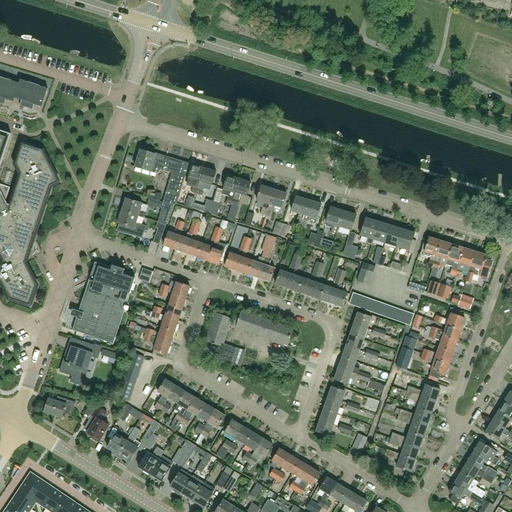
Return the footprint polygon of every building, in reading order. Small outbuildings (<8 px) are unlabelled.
[(0,77),(0,103),(5,105),(6,100),(14,102),(15,98),(22,100),(20,105),(33,110),(34,105),(42,107),(48,89),(40,86),(39,88),(28,84),(28,82),(20,79),(19,83),(11,81),(11,83),(0,79),(0,77)] [(25,263),(22,261),(25,251),(30,253),(32,245),(28,244),(31,234),(35,235),(51,186),(52,185),(51,185),(50,182),(51,176),(54,175),(55,175),(43,150),(30,146),(30,147),(29,150),(24,153),(21,152),(21,151),(20,151),(16,164),(21,174),(10,206),(9,206),(9,205),(7,205),(5,201),(6,200),(10,187),(0,183),(0,167),(11,134),(0,130),(0,279),(10,299),(23,303),(23,302),(22,302),(23,299),(29,296),(32,297),(32,298),(37,285),(25,263)] [(156,153),(156,155),(140,150),(135,167),(156,173),(159,172),(160,169),(172,173),(163,202),(173,205),(177,203),(189,163),(156,153)] [(188,185),(193,187),(191,192),(197,194),(205,168),(193,165),(187,183),(188,185)] [(205,168),(197,194),(202,195),(206,183),(212,185),(216,172),(205,168)] [(235,192),(240,179),(228,175),(222,194),(228,196),(226,203),(232,204),(234,198),(235,192)] [(240,179),(235,192),(247,196),(251,183),(240,179)] [(266,216),(274,190),(262,186),(257,201),(264,203),(261,214),(266,216)] [(274,190),(266,216),(271,218),(275,206),(282,208),(287,193),(274,190)] [(301,227),(309,200),(296,196),(292,211),(299,214),(295,225),(301,227)] [(122,211),(139,216),(144,217),(145,214),(143,212),(140,211),(143,204),(126,198),(122,211)] [(163,202),(160,201),(153,199),(149,198),(147,204),(162,209),(163,202)] [(210,214),(213,201),(207,199),(203,212),(210,214)] [(309,200),(301,227),(306,229),(309,217),(317,219),(322,204),(309,200)] [(217,216),(220,203),(213,201),(210,214),(217,216)] [(339,227),(344,211),(331,207),(326,223),(339,227)] [(139,216),(122,211),(118,223),(126,226),(124,233),(142,238),(146,226),(137,223),(139,216)] [(344,211),(339,227),(352,231),(357,215),(344,211)] [(248,212),(244,225),(250,226),(254,214),(248,212)] [(372,244),(373,240),(372,239),(378,222),(366,218),(361,236),(367,238),(366,243),(372,244)] [(191,226),(199,229),(202,222),(194,219),(191,226)] [(175,228),(182,231),(185,223),(178,220),(175,228)] [(222,221),(220,228),(224,229),(227,227),(229,223),(224,221),(222,221)] [(159,244),(166,225),(158,222),(156,227),(158,228),(153,242),(159,244)] [(385,243),(391,226),(378,222),(372,239),(373,240),(385,243)] [(283,224),(279,236),(285,237),(289,226),(283,224)] [(189,233),(192,234),(197,236),(199,229),(191,226),(189,233)] [(391,226),(385,243),(397,247),(403,229),(391,226)] [(224,229),(220,228),(216,227),(213,234),(221,237),(224,229)] [(403,229),(397,247),(409,251),(415,233),(403,229)] [(317,235),(313,246),(320,248),(325,232),(318,230),(317,235)] [(175,250),(180,236),(168,232),(164,246),(175,250)] [(192,234),(189,233),(188,233),(186,238),(180,236),(175,250),(186,253),(191,239),(192,234)] [(308,245),(310,245),(313,246),(317,235),(311,233),(308,245)] [(219,243),(221,237),(213,234),(211,241),(215,242),(219,243)] [(271,254),(273,247),(270,245),(273,237),(266,235),(261,250),(264,251),(267,253),(271,254)] [(249,247),(252,239),(244,237),(241,244),(245,245),(249,247)] [(428,267),(433,268),(441,241),(429,238),(427,244),(423,243),(420,254),(431,257),(428,267)] [(197,257),(202,243),(191,239),(186,253),(197,257)] [(435,276),(437,270),(438,270),(439,265),(445,267),(448,259),(449,259),(453,245),(441,241),(433,268),(430,275),(435,276)] [(226,245),(219,243),(215,242),(213,247),(208,261),(219,265),(224,251),(226,245)] [(208,261),(213,247),(202,243),(197,257),(208,261)] [(247,253),(249,247),(245,245),(241,244),(239,251),(247,253)] [(352,245),(346,244),(343,256),(348,257),(352,245)] [(358,248),(352,245),(348,257),(355,259),(358,248)] [(449,259),(455,261),(453,266),(452,266),(450,274),(455,276),(464,248),(453,245),(449,259)] [(464,248),(455,276),(460,278),(463,270),(469,272),(475,252),(464,248)] [(487,255),(475,252),(469,272),(466,281),(465,285),(469,286),(470,282),(471,282),(473,274),(487,278),(492,262),(485,260),(487,255)] [(236,271),(241,257),(230,253),(225,267),(236,271)] [(292,261),(300,263),(302,257),(295,254),(292,261)] [(241,257),(236,271),(247,274),(252,260),(241,257)] [(265,259),(262,258),(260,257),(258,262),(252,260),(247,274),(258,278),(265,259)] [(271,261),(269,260),(265,259),(258,278),(270,282),(275,268),(269,266),(271,261)] [(298,270),(300,263),(292,261),(290,268),(298,270)] [(314,269),(322,272),(324,264),(317,261),(314,269)] [(72,330),(113,344),(135,278),(123,274),(125,269),(112,265),(112,268),(95,262),(89,280),(90,281),(84,300),(83,299),(79,311),(76,310),(73,312),(76,318),(78,319),(76,327),(74,326),(72,330)] [(376,267),(375,267),(363,262),(361,268),(373,273),(376,267)] [(402,272),(404,265),(392,262),(390,268),(402,272)] [(361,268),(359,275),(371,280),(373,273),(361,268)] [(139,280),(149,283),(153,272),(142,269),(139,280)] [(320,278),(322,272),(314,269),(312,275),(320,278)] [(336,277),(344,279),(346,272),(339,269),(336,277)] [(287,288),(291,274),(280,270),(275,284),(287,288)] [(298,292),(302,278),(291,274),(287,288),(298,292)] [(357,281),(369,286),(371,280),(359,275),(357,281)] [(341,285),(342,285),(344,279),(336,277),(334,283),(338,284),(341,285)] [(302,278),(298,292),(308,295),(313,281),(302,278)] [(313,281),(308,295),(320,299),(324,285),(313,281)] [(426,293),(437,296),(441,284),(430,281),(426,293)] [(173,293),(186,298),(190,287),(176,282),(173,293)] [(408,288),(421,292),(425,294),(427,287),(410,282),(408,288)] [(344,286),(342,285),(341,285),(338,284),(336,289),(331,303),(343,307),(347,293),(342,291),(344,286)] [(438,296),(448,299),(451,287),(441,284),(438,296)] [(324,285),(320,299),(331,303),(336,289),(324,285)] [(167,292),(166,297),(171,299),(169,305),(182,309),(186,298),(173,293),(173,294),(167,292)] [(355,306),(359,295),(353,293),(349,304),(355,306)] [(359,295),(355,306),(360,308),(364,297),(359,295)] [(460,300),(458,304),(469,308),(472,300),(468,298),(465,297),(461,296),(460,300)] [(364,297),(360,308),(366,310),(370,299),(364,297)] [(370,299),(366,310),(371,312),(376,300),(370,299)] [(376,300),(371,312),(377,314),(381,302),(376,300)] [(381,302),(377,314),(382,316),(386,304),(381,302)] [(388,318),(392,306),(386,304),(382,316),(388,318)] [(182,309),(169,305),(165,316),(179,320),(182,309)] [(392,306),(388,318),(394,320),(398,308),(392,306)] [(398,308),(394,320),(399,322),(403,310),(398,308)] [(447,325),(461,330),(465,319),(460,317),(462,312),(451,308),(449,313),(451,314),(449,320),(436,316),(434,321),(447,325)] [(403,310),(399,322),(404,323),(408,312),(403,310)] [(161,314),(153,312),(151,317),(159,320),(161,314)] [(408,312),(404,323),(410,326),(414,314),(408,312)] [(354,324),(368,328),(371,317),(358,313),(354,324)] [(179,320),(165,316),(161,327),(175,331),(179,320)] [(223,349),(226,338),(227,339),(233,323),(222,319),(221,320),(218,319),(209,345),(223,349)] [(239,324),(232,345),(248,349),(250,344),(286,355),(290,339),(239,324)] [(368,328),(354,324),(350,335),(364,340),(368,328)] [(445,331),(440,329),(432,326),(431,328),(428,326),(427,330),(457,341),(461,330),(447,325),(445,331)] [(175,331),(161,327),(159,333),(158,338),(171,343),(175,331)] [(378,336),(380,330),(374,328),(372,334),(378,336)] [(380,330),(378,336),(384,338),(386,332),(380,330)] [(425,335),(441,340),(439,347),(453,352),(457,341),(427,330),(425,335)] [(150,342),(150,341),(152,336),(146,334),(142,332),(140,338),(150,342)] [(364,340),(350,335),(346,346),(360,351),(364,340)] [(150,341),(150,342),(156,344),(154,349),(168,354),(171,343),(158,338),(152,336),(150,341)] [(71,375),(73,376),(71,382),(82,385),(92,356),(98,358),(102,346),(95,344),(94,345),(71,338),(68,346),(69,346),(72,347),(68,358),(70,358),(68,364),(63,362),(60,372),(71,375)] [(360,351),(346,346),(342,357),(356,362),(360,351)] [(418,353),(449,364),(453,352),(439,347),(437,354),(418,347),(417,352),(418,352),(418,353)] [(118,352),(104,348),(101,355),(116,360),(118,352)] [(406,370),(413,352),(402,348),(395,367),(406,370)] [(371,358),(373,352),(367,349),(364,356),(371,358)] [(240,372),(245,353),(235,351),(231,369),(240,372)] [(373,352),(371,358),(377,360),(379,354),(373,352)] [(132,353),(130,359),(143,363),(145,357),(132,353)] [(449,364),(418,353),(417,357),(427,361),(433,364),(431,370),(429,376),(439,379),(441,373),(445,375),(449,364)] [(358,375),(359,372),(359,369),(354,367),(356,362),(342,357),(338,368),(358,375)] [(130,359),(128,365),(141,369),(143,363),(130,359)] [(126,372),(138,377),(139,375),(141,369),(128,365),(126,371),(126,372)] [(357,378),(358,375),(338,368),(334,379),(348,384),(350,378),(356,380),(357,378)] [(138,377),(126,372),(126,373),(123,379),(136,383),(138,377)] [(363,380),(365,374),(359,372),(358,375),(357,378),(363,380)] [(365,374),(363,380),(369,382),(370,380),(371,376),(365,374)] [(120,388),(133,392),(136,383),(123,379),(120,388)] [(161,410),(165,403),(168,398),(176,386),(165,379),(158,392),(163,395),(160,400),(159,399),(155,406),(161,410)] [(370,380),(369,382),(367,387),(377,391),(383,392),(385,385),(370,380)] [(407,392),(436,402),(440,390),(425,385),(423,391),(409,386),(407,392)] [(185,391),(176,386),(168,398),(177,404),(185,391)] [(328,398),(341,403),(345,391),(332,387),(328,398)] [(130,401),(133,392),(120,388),(117,397),(130,401)] [(417,408),(432,414),(436,402),(407,392),(402,390),(400,395),(419,402),(417,408)] [(180,412),(185,415),(195,397),(185,391),(177,404),(183,407),(180,412)] [(49,398),(44,412),(62,418),(64,413),(71,416),(76,402),(57,396),(56,401),(49,398)] [(185,415),(191,418),(194,414),(198,416),(205,403),(195,397),(185,415)] [(324,409),(337,414),(341,403),(328,398),(324,409)] [(352,410),(354,404),(348,402),(346,408),(352,410)] [(511,405),(505,402),(499,412),(511,419),(511,418),(511,405)] [(89,419),(97,407),(92,403),(84,416),(89,419)] [(171,406),(165,403),(161,410),(167,413),(171,406)] [(205,403),(198,416),(208,422),(216,410),(205,403)] [(354,404),(352,410),(358,413),(361,406),(354,404)] [(127,405),(119,418),(125,422),(133,408),(127,405)] [(97,407),(89,419),(89,420),(84,429),(89,432),(88,433),(93,436),(91,438),(99,442),(109,425),(102,421),(107,412),(97,407)] [(432,414),(417,408),(415,415),(397,408),(395,413),(399,415),(428,425),(432,414)] [(320,420),(333,425),(337,414),(324,409),(320,420)] [(218,428),(226,416),(216,410),(208,422),(205,427),(201,434),(195,443),(202,447),(203,444),(202,443),(206,437),(207,437),(211,431),(211,430),(213,426),(218,428)] [(185,415),(180,412),(179,411),(175,418),(174,420),(180,423),(180,421),(185,415)] [(511,419),(499,412),(493,422),(505,430),(511,419)] [(191,419),(191,418),(185,415),(180,421),(187,425),(191,419)] [(409,431),(424,437),(428,425),(399,415),(397,420),(411,425),(409,431)] [(235,439),(243,426),(232,420),(225,433),(235,439)] [(333,425),(320,420),(316,431),(330,436),(333,425)] [(505,430),(493,422),(487,432),(499,440),(505,430)] [(205,427),(200,424),(199,423),(195,430),(201,434),(205,427)] [(345,432),(347,426),(340,424),(338,430),(345,432)] [(150,426),(141,442),(146,445),(153,434),(156,429),(150,426)] [(243,426),(235,439),(245,445),(253,432),(243,426)] [(347,426),(345,432),(351,434),(353,428),(347,426)] [(139,434),(133,431),(127,441),(119,455),(130,462),(139,448),(133,444),(139,434)] [(391,438),(420,448),(424,437),(409,431),(407,438),(392,433),(391,438)] [(255,451),(256,450),(263,438),(253,432),(245,445),(255,451)] [(107,448),(119,455),(127,441),(116,434),(107,448)] [(158,437),(153,434),(146,445),(152,448),(158,437)] [(362,451),(367,437),(358,434),(353,447),(362,451)] [(252,456),(258,459),(261,455),(265,457),(273,444),(263,438),(256,450),(255,451),(252,456)] [(401,454),(416,460),(420,448),(391,438),(389,443),(403,448),(401,454)] [(172,461),(178,464),(191,443),(187,440),(181,450),(179,449),(172,461)] [(222,447),(228,450),(232,443),(226,440),(222,447)] [(496,465),(499,460),(494,457),(497,451),(492,448),(491,449),(480,442),(474,452),(486,459),(496,465)] [(184,468),(197,446),(191,443),(178,464),(184,468)] [(234,454),(238,447),(232,443),(228,450),(234,454)] [(147,452),(139,467),(150,474),(161,456),(164,452),(157,447),(152,455),(147,452)] [(282,467),(290,455),(280,449),(272,461),(282,467)] [(416,460),(401,454),(387,449),(385,455),(399,460),(396,467),(412,472),(416,460)] [(207,452),(200,463),(206,467),(212,456),(207,452)] [(248,463),(252,456),(246,452),(242,459),(248,463)] [(487,467),(482,464),(486,459),(474,452),(468,462),(485,473),(494,478),(498,472),(488,466),(487,467)] [(290,455),(282,467),(292,473),(300,461),(290,455)] [(161,456),(150,474),(162,481),(171,467),(173,463),(161,456)] [(248,463),(252,465),(254,466),(258,459),(252,456),(248,463)] [(302,479),(310,467),(300,461),(292,473),(302,479)] [(494,478),(485,473),(468,462),(462,472),(474,479),(477,474),(482,478),(491,484),(494,478)] [(299,484),(296,491),(301,494),(308,483),(313,485),(320,473),(310,467),(302,479),(299,484)] [(276,479),(280,472),(274,468),(270,475),(276,479)] [(179,473),(170,486),(174,489),(173,490),(180,495),(181,493),(182,493),(190,479),(192,476),(181,469),(179,473)] [(223,489),(227,492),(230,493),(241,475),(234,471),(223,489)] [(31,472),(25,480),(43,492),(48,484),(31,472)] [(216,485),(217,485),(222,488),(230,476),(223,472),(216,485)] [(280,472),(276,479),(282,482),(286,476),(280,472)] [(472,492),(482,498),(485,492),(476,486),(478,482),(474,479),(462,472),(456,482),(472,492)] [(190,479),(182,493),(193,500),(202,486),(204,482),(193,475),(192,476),(190,479)] [(326,501),(330,495),(337,483),(327,477),(320,489),(325,493),(320,500),(325,503),(326,501)] [(506,478),(503,484),(508,487),(511,481),(508,480),(506,478)] [(36,502),(43,492),(25,480),(17,492),(35,504),(36,502)] [(296,491),(299,484),(294,481),(289,487),(296,491)] [(202,486),(193,500),(205,507),(213,493),(215,489),(204,482),(202,486)] [(482,498),(472,492),(456,482),(450,492),(453,494),(450,500),(458,505),(464,494),(483,506),(480,511),(482,511),(488,511),(493,505),(482,498)] [(256,497),(263,486),(257,483),(250,494),(256,497)] [(330,495),(330,496),(340,502),(347,489),(337,483),(330,495)] [(502,483),(499,489),(505,492),(508,487),(503,484),(502,483)] [(51,511),(56,511),(67,497),(48,484),(43,492),(36,502),(51,511)] [(341,510),(343,511),(347,511),(357,495),(347,489),(340,502),(345,505),(341,510)] [(29,511),(35,504),(17,492),(8,506),(16,511),(29,511)] [(347,511),(354,511),(355,511),(357,511),(361,511),(368,501),(357,495),(347,511)] [(74,511),(79,505),(67,497),(56,511),(74,511)] [(261,511),(262,511),(261,511),(268,511),(274,503),(275,501),(271,499),(270,500),(268,499),(261,511)] [(230,511),(234,507),(223,500),(215,511),(230,511)] [(319,511),(323,507),(325,503),(320,500),(318,504),(316,507),(309,503),(305,509),(311,511),(319,511)] [(326,501),(325,503),(323,507),(328,510),(332,504),(326,501)] [(247,511),(257,511),(260,508),(253,503),(247,511)] [(274,503),(268,511),(276,511),(280,506),(276,504),(274,503)]
